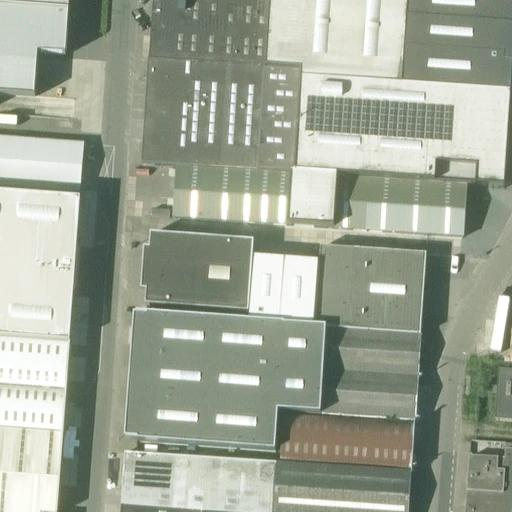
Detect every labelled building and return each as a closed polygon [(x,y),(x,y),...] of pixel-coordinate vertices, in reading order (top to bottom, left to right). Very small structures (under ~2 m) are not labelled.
[(0,0),(0,98),(33,101),(37,57),(64,59),(68,0),(0,0)] [(152,0),(141,165),(261,173),(293,175),(300,73),(300,72),(267,70),(271,0),(152,0)] [(271,0),(267,70),(300,72),(300,73),(301,73),(401,79),(403,51),(405,20),(397,20),(398,0),(271,0)] [(511,0),(398,0),(397,20),(405,20),(511,27),(511,0)] [(511,27),(405,20),(403,51),(503,58),(503,64),(511,64),(511,27)] [(403,51),(401,79),(511,87),(511,74),(511,64),(503,64),(503,58),(403,51)] [(300,73),(293,175),(466,186),(503,189),(505,189),(505,187),(509,115),(511,87),(401,79),(301,73),(300,73)] [(0,187),(79,194),(83,146),(0,139),(0,187)] [(177,171),(174,220),(334,230),(463,238),(466,189),(337,181),(177,171)] [(0,511),(57,511),(59,487),(62,455),(64,428),(65,404),(67,382),(69,358),(70,346),(73,299),(77,248),(80,202),(0,195),(0,511)] [(143,250),(140,292),(145,293),(144,308),(158,309),(247,315),(252,245),(163,239),(149,238),(148,250),(143,250)] [(286,328),(279,414),(282,414),(414,422),(419,337),(424,257),(320,250),(314,330),(288,328),(286,328)] [(134,315),(124,443),(136,444),(275,454),(278,413),(279,414),(286,328),(284,328),(284,327),(145,316),(134,315)] [(511,424),(511,374),(498,374),(494,423),(511,424)] [(282,416),(279,463),(410,472),(410,469),(413,425),(282,416)] [(510,511),(511,508),(511,503),(511,449),(503,449),(502,459),(496,458),(467,456),(463,511),(510,511)] [(124,455),(120,511),(272,511),(275,466),(124,455)] [(275,466),(272,511),(408,511),(410,475),(275,466)]
